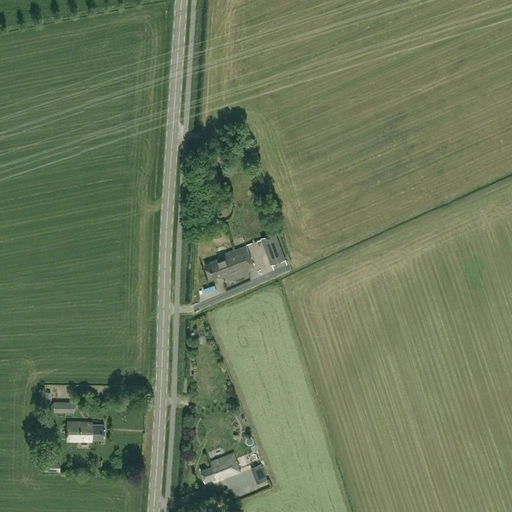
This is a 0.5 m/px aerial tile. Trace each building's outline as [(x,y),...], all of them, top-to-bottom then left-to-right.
[(261,237),(271,264),(286,259),(276,232),(261,237)] [(211,279),(224,274),(225,277),(254,267),(246,245),(223,254),(224,257),(205,264),(211,279)] [(53,412),(74,413),(74,401),(53,401),(53,412)] [(64,440),(68,440),(91,440),(91,438),(103,439),(103,424),(92,424),(92,421),(64,421),(64,440)] [(51,452),(44,452),(44,461),(44,470),(59,471),(59,462),(51,462),(51,452)] [(212,465),(201,469),(206,483),(219,478),(218,477),(223,475),(224,477),(240,471),(236,458),(233,453),(226,456),(211,462),(212,465)] [(264,472),(255,475),(257,483),(267,479),(264,472)]
